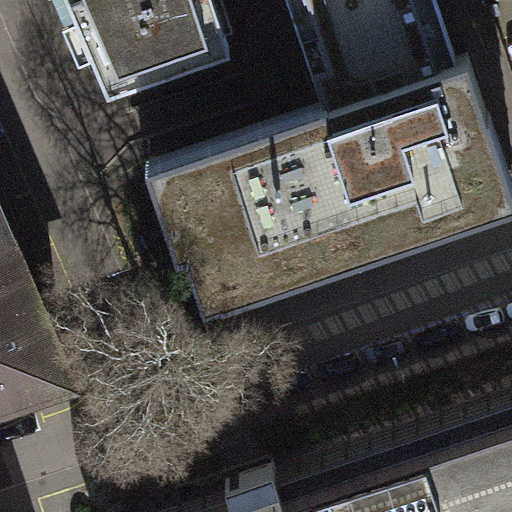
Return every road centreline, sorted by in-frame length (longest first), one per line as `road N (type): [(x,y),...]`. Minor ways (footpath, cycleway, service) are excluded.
road 1 (residential): [(146,409),(511,288)]
road 2 (residential): [(0,75),(146,409)]
road 3 (residential): [(0,457),(146,409)]
